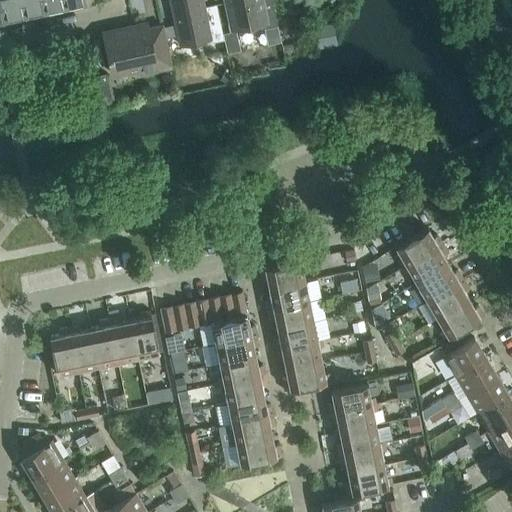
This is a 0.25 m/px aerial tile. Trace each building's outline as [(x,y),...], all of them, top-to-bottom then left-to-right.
[(0,0),(0,2),(3,18),(24,14),(20,0),(0,0)] [(20,0),(24,14),(44,10),(41,0),(20,0)] [(41,0),(44,10),(63,6),(62,0),(41,0)] [(211,42),(224,39),(216,3),(203,6),(202,0),(169,0),(179,44),(210,37),(211,42)] [(262,28),(277,25),(271,0),(226,0),(232,25),(260,19),(262,28)] [(170,64),(161,24),(142,29),(141,23),(102,32),(111,73),(138,67),(139,71),(170,64)] [(331,23),(312,27),(317,48),(335,44),(335,41),(331,23)] [(107,73),(93,76),(100,107),(113,104),(107,73)] [(405,265),(442,243),(437,234),(432,236),(427,227),(394,246),(405,265)] [(442,243),(405,265),(415,282),(448,263),(443,254),(447,252),(442,243)] [(353,249),(345,251),(348,261),(355,260),(353,249)] [(268,287),(305,280),(300,259),(258,268),(261,279),(266,278),(268,287)] [(373,263),(361,265),(365,281),(376,279),(373,263)] [(448,263),(415,282),(425,300),(462,278),(457,269),(453,272),(448,263)] [(358,276),(348,278),(351,290),(361,288),(358,276)] [(462,278),(425,300),(436,317),(469,298),(464,290),(468,287),(462,278)] [(305,280),(268,287),(270,297),(265,298),(267,309),(309,300),(305,280)] [(377,286),(366,288),(368,299),(379,297),(377,286)] [(230,292),(235,316),(247,314),(242,290),(230,292)] [(218,295),(223,319),(235,316),(230,292),(218,295)] [(206,297),(211,321),(223,319),(218,295),(206,297)] [(195,300),(200,324),(210,322),(211,321),(206,297),(195,300)] [(469,298),(436,317),(447,336),(484,314),(478,304),(474,307),(469,298)] [(183,302),(188,326),(200,324),(195,300),(183,302)] [(309,300),(267,309),(269,319),(274,318),(276,327),(313,320),(309,300)] [(360,300),(351,302),(352,310),(362,309),(360,300)] [(171,305),(176,328),(188,326),(183,302),(171,305)] [(382,303),(372,309),(375,323),(389,315),(382,303)] [(159,307),(164,331),(176,328),(171,305),(159,307)] [(154,308),(149,309),(158,351),(163,351),(154,308)] [(129,319),(137,356),(158,351),(149,309),(138,312),(139,317),(129,319)] [(214,343),(256,334),(254,324),(249,325),(247,314),(235,316),(223,319),(211,321),(210,322),(214,343)] [(119,316),(108,318),(117,360),(137,356),(129,319),(120,321),(119,316)] [(97,364),(117,360),(108,318),(98,320),(99,325),(89,327),(97,364)] [(275,348),(317,340),(313,320),(276,327),(278,337),(273,338),(275,348)] [(363,321),(353,323),(355,332),(365,330),(363,321)] [(77,368),(97,364),(89,327),(80,329),(79,324),(68,326),(77,368)] [(77,368),(68,326),(58,328),(59,333),(48,335),(56,373),(77,368)] [(390,344),(398,339),(393,330),(384,335),(390,344)] [(180,332),(165,335),(169,352),(170,352),(183,349),(184,349),(180,332)] [(256,334),(214,343),(218,363),(255,355),(253,345),(258,344),(256,334)] [(454,374),(485,356),(474,337),(463,343),(458,334),(441,344),(446,353),(443,355),(454,374)] [(364,351),(373,349),(371,338),(362,340),(364,351)] [(398,339),(390,344),(395,354),(404,349),(398,339)] [(317,340),(275,348),(277,359),(282,358),(284,367),(321,360),(317,340)] [(183,349),(170,352),(172,361),(185,359),(183,349)] [(373,349),(364,351),(366,362),(376,360),(373,349)] [(255,355),(218,363),(222,383),(264,374),(262,364),(257,365),(255,355)] [(485,356),(454,374),(465,393),(496,375),(485,356)] [(321,360),(284,367),(286,377),(281,378),(283,389),(326,381),(321,360)] [(264,374),(222,383),(226,403),(263,395),(261,385),(266,384),(264,374)] [(476,412),(507,393),(496,375),(465,393),(476,412)] [(183,377),(174,379),(177,391),(185,389),(183,377)] [(329,412),(371,403),(367,382),(329,390),(332,401),(327,402),(329,412)] [(411,382),(400,384),(402,397),(414,394),(411,382)] [(157,388),(144,390),(147,404),(160,402),(157,388)] [(181,412),(191,410),(186,390),(177,392),(181,412)] [(445,405),(457,398),(453,391),(441,399),(445,405)] [(511,401),(507,393),(476,412),(487,430),(511,415),(511,401)] [(123,395),(110,398),(113,410),(126,408),(123,395)] [(230,423),(272,414),(270,404),(265,405),(263,395),(226,403),(230,423)] [(440,397),(421,409),(423,418),(427,416),(445,405),(441,399),(440,397)] [(457,398),(445,405),(449,412),(461,404),(457,398)] [(371,403),(329,412),(331,422),(336,421),(338,431),(375,423),(371,403)] [(85,407),(87,416),(98,414),(96,405),(85,407)] [(445,405),(427,416),(431,422),(449,412),(445,405)] [(87,416),(85,407),(74,409),(76,419),(87,416)] [(191,410),(181,412),(183,422),(193,420),(191,410)] [(272,414),(230,423),(234,442),(272,435),(270,425),(274,424),(272,414)] [(498,449),(511,440),(511,415),(487,430),(498,449)] [(418,417),(408,418),(410,432),(420,430),(418,417)] [(375,423),(338,431),(340,441),(335,442),(337,452),(379,443),(375,423)] [(89,443),(101,436),(98,429),(85,436),(89,443)] [(467,442),(479,435),(475,429),(463,436),(467,442)] [(33,476),(63,458),(51,439),(45,442),(39,431),(17,444),(24,455),(21,456),(33,476)] [(272,435),(234,442),(239,464),(281,455),(278,444),(274,445),(272,435)] [(479,435),(467,442),(471,449),(483,441),(479,435)] [(101,436),(89,443),(93,449),(105,442),(101,436)] [(189,452),(198,450),(196,439),(187,441),(189,452)] [(511,440),(498,449),(510,468),(511,466),(511,440)] [(379,443),(337,452),(339,462),(344,461),(346,471),(383,463),(379,443)] [(414,446),(416,457),(426,455),(424,444),(414,446)] [(198,450),(189,452),(191,463),(201,461),(198,450)] [(418,467),(428,465),(426,455),(416,457),(418,467)] [(44,495),(73,477),(63,458),(33,476),(44,495)] [(383,463),(346,471),(348,481),(343,482),(345,493),(388,484),(383,463)] [(111,480),(123,473),(119,467),(108,474),(111,480)] [(489,480),(501,473),(498,467),(486,474),(489,480)] [(123,473),(111,480),(115,486),(127,479),(123,473)] [(73,477),(44,495),(53,511),(56,511),(84,496),(73,477)] [(172,496),(183,489),(180,483),(168,490),(172,496)] [(183,489),(172,496),(176,503),(188,496),(183,489)] [(104,511),(144,511),(146,511),(135,492),(104,510),(104,511)] [(84,496),(56,511),(95,511),(105,506),(96,493),(86,499),(84,496)] [(360,511),(357,496),(320,503),(321,511),(360,511)] [(387,511),(396,510),(394,499),(384,501),(387,511)]
